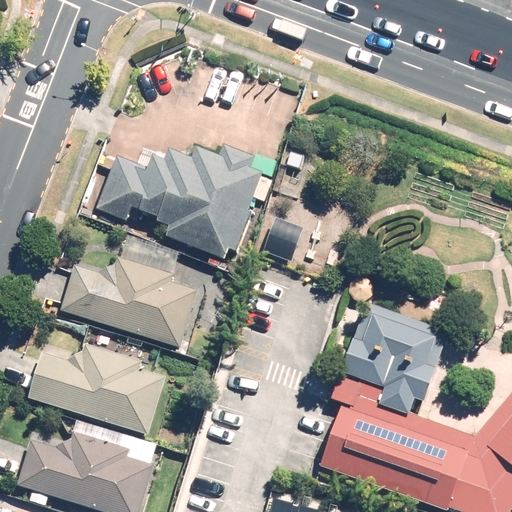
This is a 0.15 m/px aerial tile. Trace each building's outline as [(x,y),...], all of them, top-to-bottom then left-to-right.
[(248,170),(252,158),(225,148),(222,156),(198,147),(193,159),(170,150),(166,161),(154,157),(150,169),(118,157),(99,210),(128,221),(132,211),(172,226),(167,239),(227,261),(230,252),(239,254),(253,214),(249,213),(263,175),(248,170)] [(305,227),(275,216),(262,252),(293,263),(305,227)] [(169,284),(179,256),(128,237),(115,275),(78,261),(60,311),(178,354),(199,295),(169,284)] [(447,333),(367,305),(343,373),(385,388),(380,405),(409,416),(414,400),(422,403),(447,333)] [(148,438),(166,380),(136,371),(139,361),(85,344),(80,361),(43,350),(27,401),(148,438)] [(345,395),(320,468),(451,511),(511,511),(511,395),(477,437),(409,416),(380,405),(345,395)] [(98,511),(140,511),(152,473),(157,474),(164,451),(156,449),(157,446),(78,423),(75,436),(70,453),(30,441),(17,488),(98,511)]
